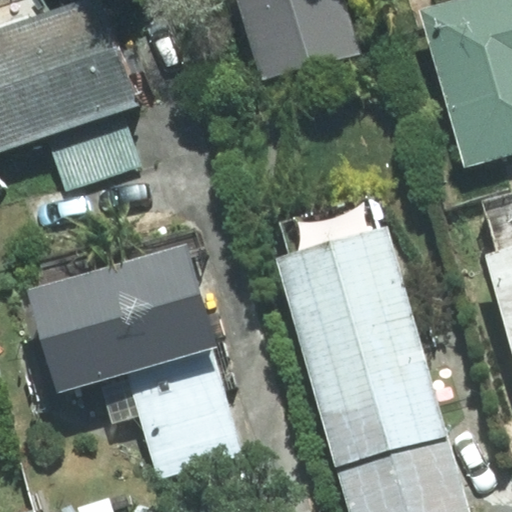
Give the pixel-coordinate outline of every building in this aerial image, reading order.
[(367,0),(257,0),(279,86),(383,60),(367,0)] [(511,160),(511,0),(486,0),(439,11),(477,169),(511,160)] [(28,87),(46,148),(156,115),(138,54),(28,87)] [(140,142),(63,167),(74,199),(151,174),(140,142)] [(482,511),(415,231),(300,259),(360,511),(482,511)] [(82,397),(143,380),(171,480),(254,457),(226,357),(243,352),(215,252),(54,296),(82,397)]
